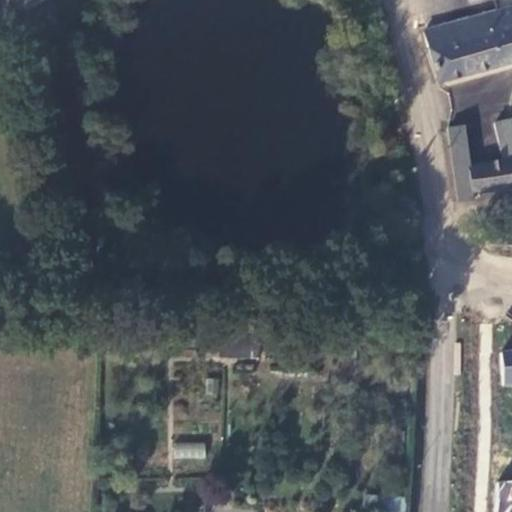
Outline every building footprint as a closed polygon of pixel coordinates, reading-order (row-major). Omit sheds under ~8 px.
[(511,7),(496,12),(500,24),(498,25),(500,31),(511,27),(511,7)] [(423,32),(438,84),(500,67),(491,33),(500,31),(498,25),(500,24),(496,12),(423,32)] [(491,33),(500,67),(511,63),(511,27),(500,31),(491,33)] [(446,129),(457,204),(474,202),(473,195),(511,188),(511,120),(493,124),(502,161),(468,166),(462,127),(446,129)] [(239,343),(218,343),(218,360),(225,360),(239,360),(239,343)] [(239,343),(239,360),(257,360),(257,343),(239,343)] [(511,348),(500,348),(500,385),(511,385),(511,348)] [(172,459),(205,459),(205,442),(172,442),(172,459)] [(511,511),(511,479),(494,481),(496,511),(511,511)]
